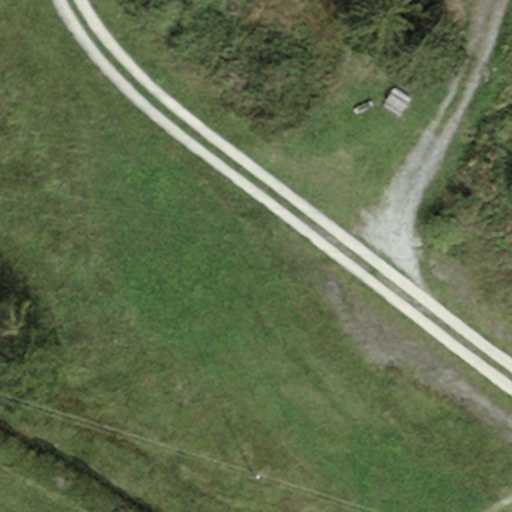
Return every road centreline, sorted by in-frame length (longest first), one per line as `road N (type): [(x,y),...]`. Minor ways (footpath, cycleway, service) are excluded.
road 1 (track): [(511,368),(146,98),(68,0)]
road 2 (track): [(370,263),(482,52),(500,0)]
